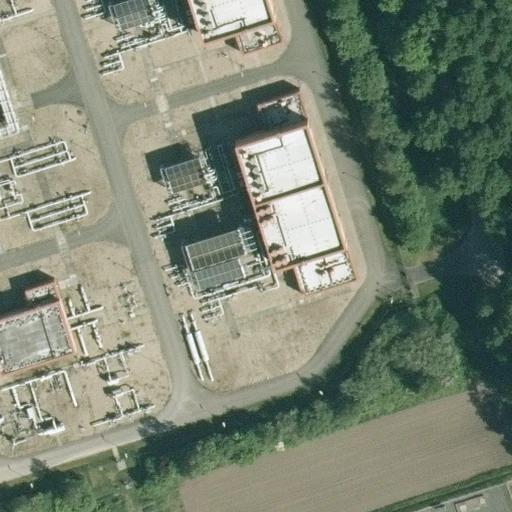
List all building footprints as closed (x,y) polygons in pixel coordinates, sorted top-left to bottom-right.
[(283,42),(268,0),(192,0),(207,44),(236,34),(243,55),(283,42)] [(360,280),(299,90),(259,103),(268,132),(233,142),(274,270),(296,263),(307,297),(360,280)] [(166,189),(200,179),(192,153),(158,163),(166,189)] [(177,240),(192,284),(240,268),(236,255),(255,249),(242,209),(243,209),(238,194),(211,203),(218,227),(177,240)] [(0,317),(0,355),(5,372),(79,349),(63,298),(0,317)]
